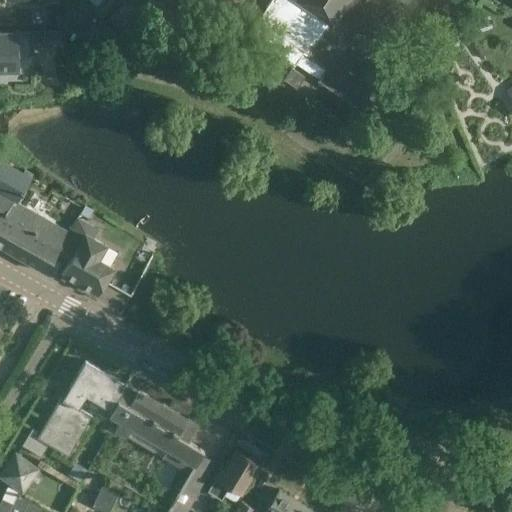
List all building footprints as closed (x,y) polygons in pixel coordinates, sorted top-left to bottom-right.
[(252,28),(247,34),(257,41),(294,65),(295,63),(312,74),(315,76),(318,79),(317,81),(333,92),(359,109),(387,68),(369,56),(406,0),(270,0),(265,8),(267,9),(259,20),(257,19),(252,28)] [(97,40),(105,47),(117,33),(108,26),(97,40)] [(17,33),(0,32),(0,72),(18,73),(17,33)] [(61,44),(60,32),(44,32),(44,44),(61,44)] [(0,193),(15,202),(31,175),(23,170),(21,174),(0,161),(0,193)] [(15,202),(0,193),(0,246),(46,273),(46,272),(57,254),(76,219),(77,217),(77,216),(68,232),(15,202)] [(84,205),(79,213),(88,218),(93,209),(84,205)] [(97,297),(111,269),(96,260),(104,246),(85,235),(90,226),(76,219),(57,254),(68,260),(60,276),(97,297)] [(126,385),(85,361),(62,398),(60,398),(39,433),(32,429),(22,446),(41,457),(48,444),(68,456),(92,416),(79,408),(86,396),(110,411),(126,385)] [(167,448),(195,465),(167,511),(183,511),(185,510),(212,463),(200,456),(203,451),(188,442),(197,426),(127,385),(110,415),(120,421),(115,430),(162,457),(167,448)] [(258,464),(235,450),(224,469),(221,467),(207,491),(220,499),(227,487),(240,495),(258,464)] [(39,469),(14,451),(0,471),(0,478),(22,494),(39,469)] [(109,511),(122,485),(106,477),(92,507),(102,511),(109,511)] [(22,511),(28,500),(17,495),(18,492),(7,487),(0,501),(0,511),(22,511)] [(311,511),(312,511),(278,490),(264,511),(256,511),(240,501),(232,511),(311,511)] [(28,500),(22,511),(37,511),(39,508),(28,500)]
